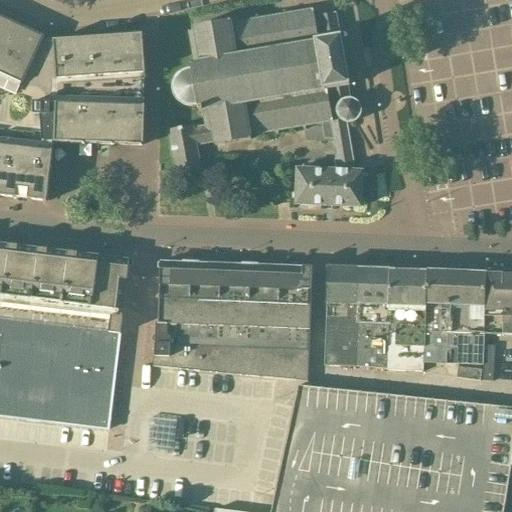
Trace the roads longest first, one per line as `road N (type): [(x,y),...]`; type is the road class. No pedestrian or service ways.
road 1 (residential): [(0,448),(120,463),(144,261)]
road 2 (residential): [(168,0),(85,15),(33,0)]
